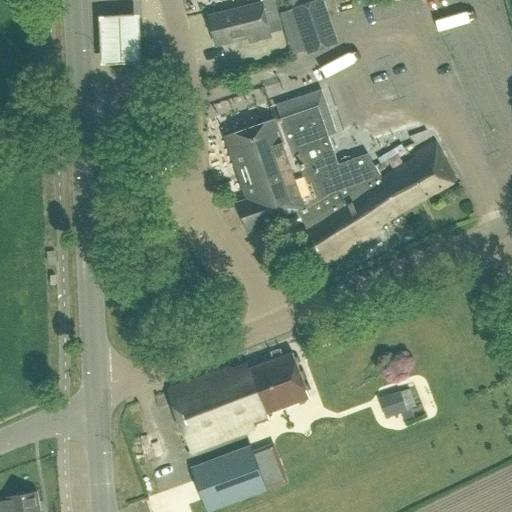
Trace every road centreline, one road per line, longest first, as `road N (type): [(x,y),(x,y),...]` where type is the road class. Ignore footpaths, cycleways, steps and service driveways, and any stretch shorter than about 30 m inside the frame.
road 1 (primary): [(93,404),(73,0)]
road 2 (unclassified): [(286,321),(223,240),(199,191),(168,0)]
road 3 (unclassified): [(286,321),(511,225)]
road 4 (unclassified): [(93,404),(286,321)]
